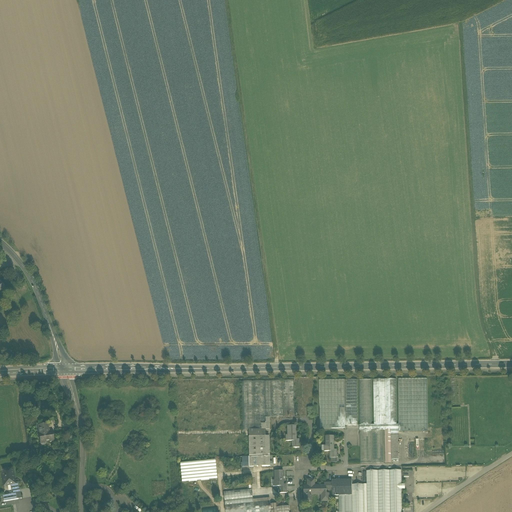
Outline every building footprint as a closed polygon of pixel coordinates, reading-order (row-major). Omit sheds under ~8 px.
[(396,379),(385,380),(385,425),(397,425),(396,379)] [(398,380),(399,425),(399,430),(399,432),(428,431),(427,379),(398,380)] [(319,429),(345,429),(345,426),(346,426),(358,426),(357,380),(319,381),(319,429)] [(359,380),(360,426),(372,425),(371,380),(359,380)] [(374,425),(385,425),(385,380),(373,380),(374,425)] [(293,381),(241,383),(242,431),(248,431),(248,438),(265,437),(265,431),(265,430),(269,430),(269,418),(288,418),(288,412),(294,412),(293,381)] [(38,435),(40,445),(45,444),(44,443),(54,442),(53,432),(48,433),(47,425),(38,426),(39,435),(38,435)] [(292,441),(292,444),(299,444),(299,439),(294,440),(294,426),(287,426),(287,436),(288,441),(292,441)] [(384,463),(383,430),(360,431),(360,464),(384,463)] [(399,432),(399,430),(385,430),(386,463),(391,463),(398,463),(398,436),(399,435),(399,432)] [(330,455),(337,455),(337,449),(333,450),(333,436),(324,436),(324,446),(324,452),(330,451),(330,455)] [(248,438),(249,457),(269,457),(269,437),(265,437),(248,438)] [(269,467),(269,457),(249,457),(249,467),(269,467)] [(181,463),(183,482),(217,479),(216,464),(213,464),(213,461),(181,463)] [(2,496),(3,502),(18,499),(16,489),(19,488),(18,483),(15,483),(14,477),(15,477),(13,468),(1,470),(2,478),(3,486),(7,485),(10,485),(11,485),(12,491),(11,491),(11,494),(9,494),(2,496)] [(352,495),(352,511),(402,511),(401,470),(367,471),(367,485),(352,485),(352,495)] [(280,487),(280,490),(287,490),(287,484),(284,484),(284,471),(274,471),(274,480),(274,487),(280,487)] [(332,490),(332,496),(352,495),(352,485),(352,480),(332,481),(332,483),(332,490)] [(304,495),(305,502),(311,502),(311,495),(321,495),(321,500),(329,500),(329,499),(329,494),(326,494),(326,490),(332,490),(332,483),(324,484),(324,486),(314,486),(310,487),(310,488),(307,488),(307,487),(304,487),(304,492),(304,495)] [(224,492),(225,502),(253,499),(253,497),(252,489),(224,492)] [(269,501),(253,503),(225,506),(225,508),(225,511),(271,511),(271,505),(270,501),(269,501)]
